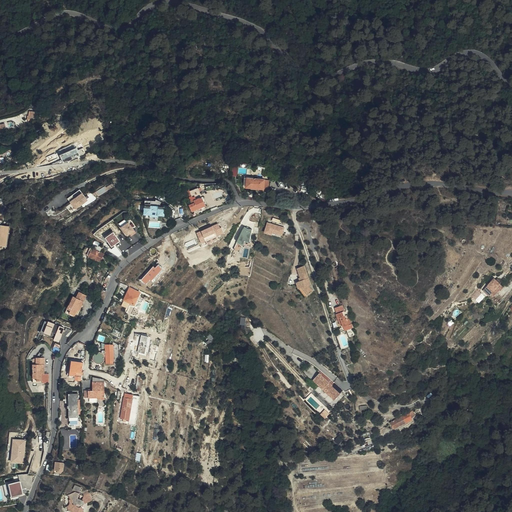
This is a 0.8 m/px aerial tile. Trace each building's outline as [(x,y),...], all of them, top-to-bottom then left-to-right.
[(37,122),(38,114),(33,113),(33,116),(32,116),(29,116),(28,121),(37,122)] [(60,153),(62,162),(81,157),(78,148),(60,153)] [(264,189),(265,180),(257,179),(257,176),(255,176),(255,179),(247,178),(247,187),(264,189)] [(112,182),(97,192),(100,196),(115,186),(112,182)] [(205,204),(197,188),(189,191),(194,203),(189,205),(192,211),(200,207),(205,204)] [(81,189),(68,197),(75,209),(88,201),(81,189)] [(165,215),(165,203),(155,199),(155,201),(145,201),(144,215),(150,215),(150,217),(159,217),(159,215),(165,215)] [(135,230),(129,221),(121,226),(127,235),(135,230)] [(283,235),(286,227),(268,222),(265,233),(273,235),(273,232),(283,235)] [(219,223),(197,232),(202,242),(206,240),(207,244),(219,239),(217,235),(224,232),(222,227),(221,228),(219,223)] [(10,228),(2,227),(0,242),(0,246),(3,246),(8,247),(10,228)] [(250,246),(252,229),(249,228),(245,227),(234,249),(240,251),(243,246),(245,247),(246,245),(250,246)] [(120,240),(114,231),(106,237),(112,246),(120,240)] [(103,253),(90,247),(86,257),(98,263),(103,253)] [(154,266),(142,279),(147,283),(151,278),(152,280),(163,268),(159,264),(156,267),(154,266)] [(310,286),(312,285),(305,266),(298,268),(302,277),(303,277),(303,280),(297,281),(299,287),(307,297),(314,291),(310,286)] [(494,280),(485,290),(491,295),(494,298),(499,291),(502,288),(503,288),(499,284),(496,282),(494,280)] [(135,304),(140,292),(130,287),(124,299),(135,304)] [(491,295),(485,290),(483,292),(489,298),(491,295)] [(69,305),(66,309),(70,311),(69,313),(74,315),(77,310),(79,311),(81,306),(87,296),(80,292),(77,298),(73,296),(71,300),(72,300),(69,305)] [(336,314),(337,319),(340,318),(342,324),(343,326),(351,324),(347,313),(343,314),(342,312),(344,311),(342,306),(335,308),(337,314),(336,314)] [(70,311),(66,309),(64,313),(75,319),(79,311),(77,310),(74,315),(69,313),(70,311)] [(456,341),(459,344),(459,343),(461,344),(476,327),(472,323),(456,341)] [(59,331),(60,328),(52,325),(50,326),(48,331),(57,335),(57,337),(61,338),(63,333),(59,331)] [(136,332),(132,350),(137,352),(141,333),(136,332)] [(114,359),(114,344),(106,344),(106,342),(104,343),(104,346),(106,346),(107,359),(114,359)] [(37,376),(37,380),(41,381),(41,383),(47,383),(46,377),(48,377),(48,372),(47,372),(47,360),(39,360),(39,367),(36,367),(36,371),(37,371),(37,376)] [(69,378),(75,378),(75,376),(69,376),(70,367),(71,362),(82,363),(82,361),(71,360),(70,360),(69,360),(69,361),(68,361),(68,362),(68,367),(67,376),(67,377),(68,377),(68,378),(69,378)] [(335,399),(342,392),(320,373),(314,380),(335,399)] [(41,381),(37,380),(37,386),(48,385),(48,377),(46,377),(47,383),(41,383),(41,381)] [(105,397),(105,382),(94,382),(93,390),(85,390),(85,397),(100,397),(100,398),(100,399),(102,399),(103,398),(103,397),(105,397)] [(79,426),(79,408),(81,408),(80,400),(79,400),(78,395),(70,395),(70,426),(79,426)] [(121,417),(130,419),(130,416),(137,417),(138,412),(131,410),(133,398),(124,396),(121,417)] [(413,409),(401,416),(406,423),(412,419),(411,418),(416,415),(413,409)] [(398,426),(399,427),(406,423),(401,416),(391,422),(394,428),(398,426)] [(11,462),(25,463),(26,439),(13,438),(11,462)] [(63,472),(64,466),(66,466),(66,464),(56,462),(55,471),(59,472),(58,474),(61,474),(62,472),(63,472)] [(25,492),(23,479),(12,481),(14,494),(25,492)] [(86,504),(94,500),(90,493),(85,494),(83,500),(79,498),(80,493),(76,491),(69,495),(71,499),(70,499),(71,504),(68,506),(70,510),(74,511),(82,511),(85,511),(83,505),(86,503),(86,504)]
